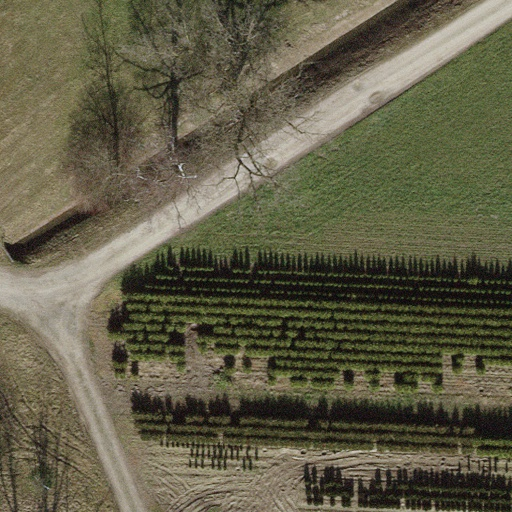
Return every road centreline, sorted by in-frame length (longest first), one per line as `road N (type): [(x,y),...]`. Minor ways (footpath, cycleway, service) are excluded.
road 1 (track): [(41,298),(511,2)]
road 2 (track): [(0,282),(41,298),(136,511)]
